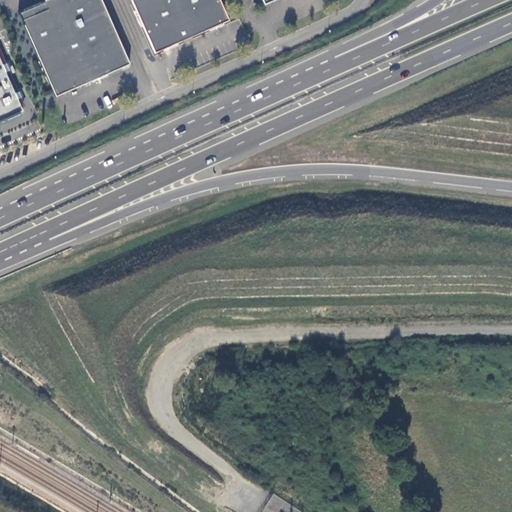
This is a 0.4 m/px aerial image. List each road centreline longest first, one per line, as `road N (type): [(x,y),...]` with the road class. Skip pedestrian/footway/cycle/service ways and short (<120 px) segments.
road 1 (trunk): [(43,231),(511,22)]
road 2 (trunk): [(43,231),(89,227),(216,181),(291,169),(511,186)]
road 3 (unclassified): [(0,174),(363,0)]
road 4 (trunk): [(338,64),(0,218)]
road 5 (trunk): [(485,0),(338,64)]
